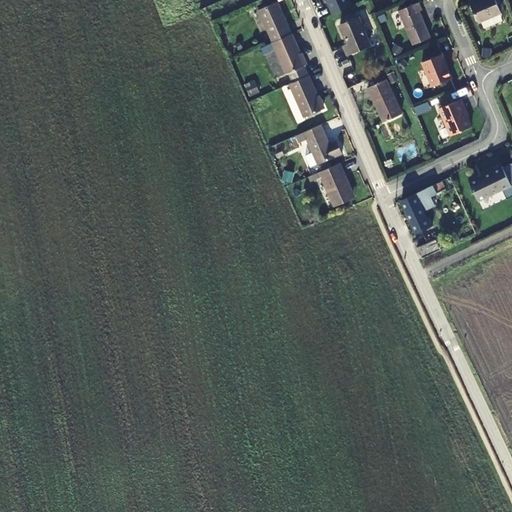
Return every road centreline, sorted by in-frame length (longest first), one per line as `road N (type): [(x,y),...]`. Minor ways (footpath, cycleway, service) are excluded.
road 1 (unclassified): [(419,274),(511,471)]
road 2 (residential): [(302,0),(384,196)]
road 3 (residential): [(384,196),(490,143),(496,118),(481,83)]
